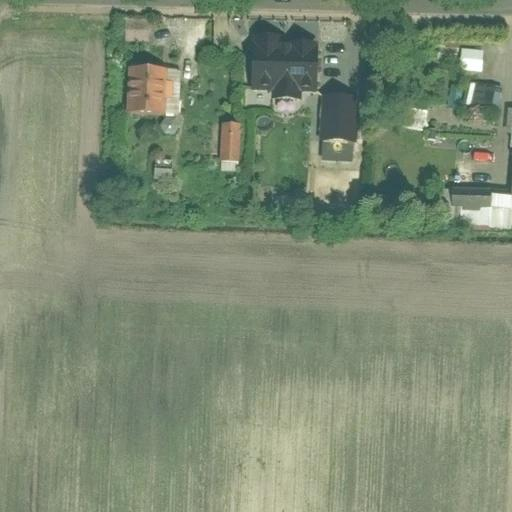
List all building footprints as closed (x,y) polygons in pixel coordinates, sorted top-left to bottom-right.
[(123,43),(145,43),(146,24),(123,23),(123,43)] [(254,48),(250,48),(249,90),(273,91),(273,102),(300,103),(300,92),(316,92),(317,50),(278,49),(278,42),(254,41),(254,48)] [(457,72),(480,74),(483,53),(460,50),(457,72)] [(172,67),(132,67),(132,101),(172,101),(172,67)] [(494,113),(500,93),(471,85),(466,106),(494,113)] [(402,118),(401,128),(420,130),(422,101),(388,98),(386,117),(402,118)] [(353,164),(356,100),(322,99),(319,163),(353,164)] [(244,129),(222,127),(220,161),(242,162),(244,129)] [(499,184),(457,184),(457,216),(499,216),(499,184)]
